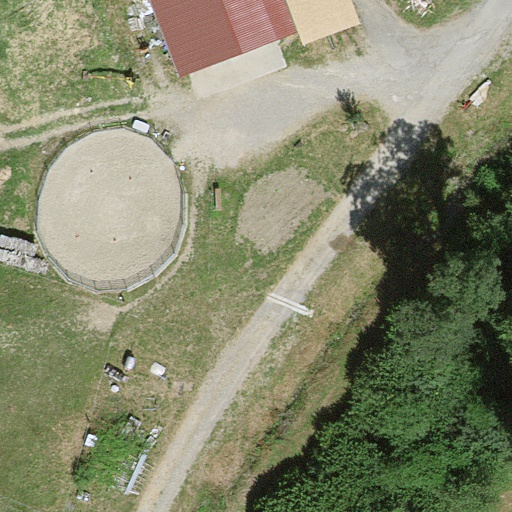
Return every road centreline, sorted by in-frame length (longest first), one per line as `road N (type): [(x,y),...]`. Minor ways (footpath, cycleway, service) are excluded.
road 1 (track): [(501,0),(222,392),(159,511)]
road 2 (track): [(442,82),(374,48),(362,0)]
